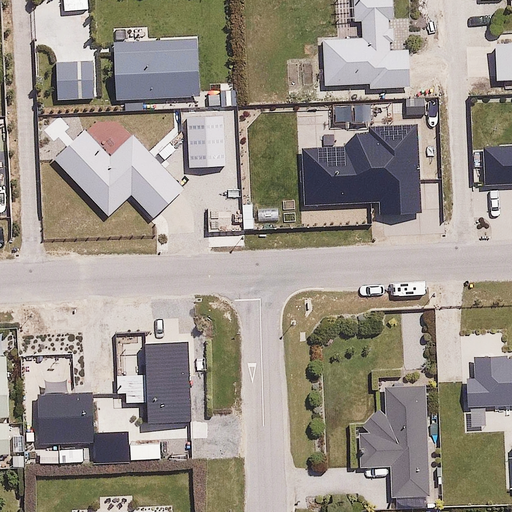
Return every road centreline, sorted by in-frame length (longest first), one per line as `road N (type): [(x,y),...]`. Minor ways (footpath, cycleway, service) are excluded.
road 1 (residential): [(0,283),(259,272)]
road 2 (residential): [(259,272),(511,259)]
road 3 (residential): [(266,511),(259,272)]
